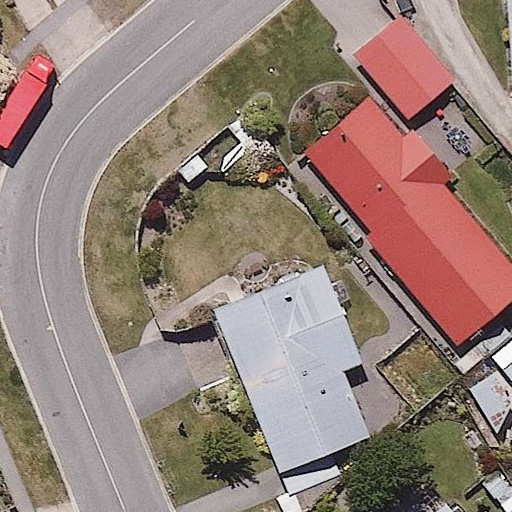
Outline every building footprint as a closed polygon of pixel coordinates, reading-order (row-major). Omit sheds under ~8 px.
[(511,0),(500,0),(511,124),(511,126),(511,0)] [(394,13),(351,54),(407,120),(451,82),(394,13)] [(362,98),(301,151),(460,346),(511,300),(511,269),(407,130),(397,138),(362,98)] [(362,364),(320,261),(206,307),(276,478),(366,441),(339,374),(362,364)] [(511,384),(511,373),(508,367),(467,389),(491,431),(505,408),(501,392),(511,384)] [(449,511),(441,501),(428,511),(449,511)]
